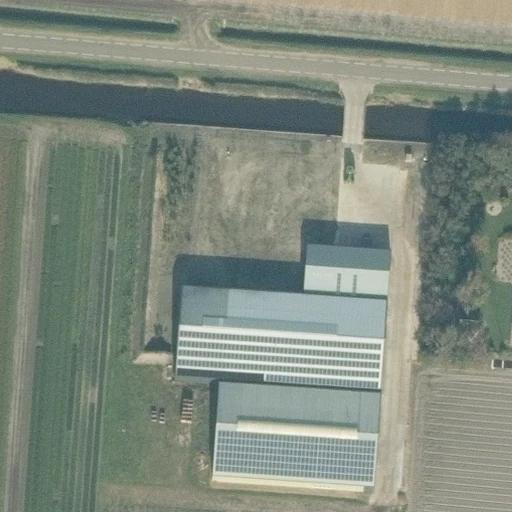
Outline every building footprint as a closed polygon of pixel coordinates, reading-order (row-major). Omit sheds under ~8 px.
[(387,164),(386,178),(413,180),(414,165),(387,164)] [(305,267),(306,254),(299,253),(299,249),(300,249),(301,233),(304,234),(308,197),(280,195),(280,191),(255,189),(250,244),(285,247),(283,266),(305,267)] [(232,384),(228,483),(392,489),(395,396),(397,396),(402,248),(317,245),(315,295),(194,291),(190,382),(232,384)] [(432,296),(433,272),(419,271),(418,295),(432,296)] [(459,325),(457,345),(476,347),(478,327),(459,325)]
